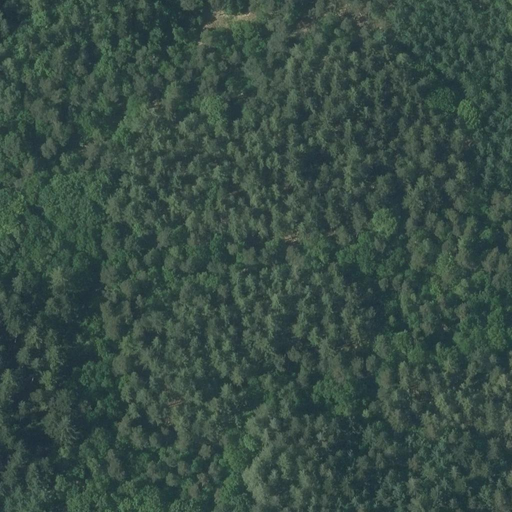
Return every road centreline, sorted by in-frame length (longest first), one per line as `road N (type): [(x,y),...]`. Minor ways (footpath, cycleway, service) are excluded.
road 1 (track): [(511,439),(249,413),(245,500),(66,497)]
road 2 (track): [(108,236),(186,240),(451,289),(511,277)]
road 3 (track): [(64,511),(108,236)]
road 4 (track): [(0,57),(116,0)]
